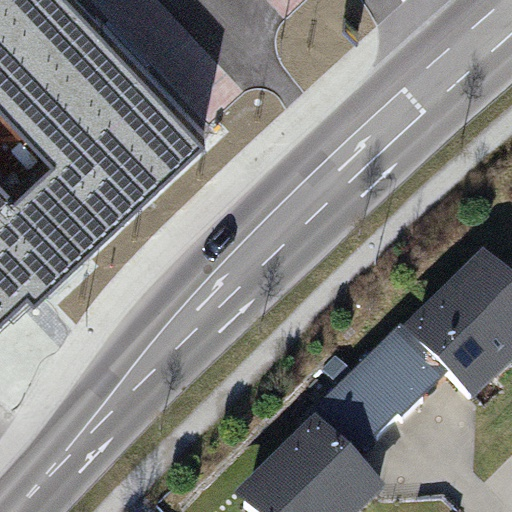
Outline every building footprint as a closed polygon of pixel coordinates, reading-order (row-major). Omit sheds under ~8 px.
[(70,0),(0,0),(0,326),(29,299),(35,305),(207,146),(70,0)] [(473,398),(511,359),(511,289),(491,267),(416,340),(449,373),(473,398)] [(403,419),(449,373),(416,340),(406,331),(360,374),(397,409),(403,419)] [(350,458),(397,409),(360,374),(315,422),(320,429),(350,458)] [(250,511),(361,511),(383,490),(350,458),(320,429),(244,506),(250,511)]
